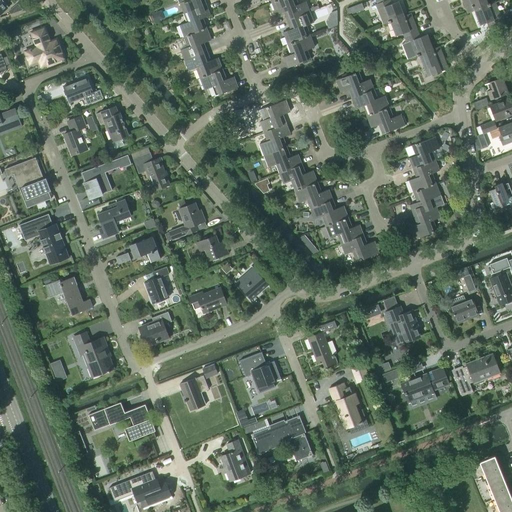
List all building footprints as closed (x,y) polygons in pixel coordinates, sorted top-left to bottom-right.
[(1,0),(0,0),(0,14),(8,7),(1,0)] [(180,3),(184,14),(206,5),(204,0),(187,0),(180,3)] [(284,12),(287,21),(310,12),(306,1),(298,4),(296,0),(280,0),(272,3),(276,15),(284,12)] [(383,25),(390,22),(405,16),(399,1),(391,4),(390,0),(387,0),(375,5),(383,25)] [(461,0),(467,14),(474,11),(489,5),(489,4),(487,0),(461,0)] [(474,11),(480,25),(486,23),(488,28),(504,22),(496,2),(489,4),(489,5),(474,11)] [(179,25),(184,37),(207,28),(203,18),(210,16),(206,5),(184,14),(187,22),(179,25)] [(352,6),(346,9),(349,15),(355,13),(352,6)] [(153,13),(152,14),(153,17),(153,18),(155,23),(161,21),(161,20),(165,19),(163,15),(158,17),(156,12),(153,13)] [(283,32),(288,44),(310,36),(306,25),(314,22),(310,12),(287,21),(291,30),(283,32)] [(402,34),(404,38),(419,32),(411,13),(405,16),(390,22),(396,36),(402,34)] [(327,21),(326,23),(328,29),(337,25),(337,17),(337,16),(336,16),(328,19),(327,21)] [(39,61),(41,66),(53,62),(54,63),(60,61),(60,60),(64,58),(57,39),(50,42),(45,27),(32,32),(37,47),(25,51),(30,64),(39,61)] [(181,50),(185,60),(207,51),(204,43),(211,40),(207,28),(184,37),(188,47),(181,50)] [(412,58),(417,56),(419,55),(433,49),(427,34),(421,37),(419,32),(404,38),(406,43),(402,44),(408,59),(412,57),(412,58)] [(310,36),(288,44),(292,54),(284,57),(288,68),(311,59),(307,50),(315,47),(310,36)] [(419,55),(417,56),(418,57),(419,56),(428,77),(449,69),(440,46),(433,49),(419,55)] [(196,68),(200,78),(223,69),(218,58),(211,60),(207,51),(185,60),(189,71),(196,68)] [(223,69),(200,78),(205,90),(212,87),(216,96),(238,87),(234,76),(226,79),(223,69)] [(348,89),(352,98),(374,90),(370,79),(362,82),(358,72),(336,81),(340,92),(348,89)] [(85,97),(87,104),(103,98),(100,91),(93,93),(87,78),(63,86),(69,103),(85,97)] [(494,99),(508,93),(503,78),(488,84),(490,90),(488,91),(491,99),(493,98),(494,99)] [(363,106),(367,116),(390,107),(385,96),(378,98),(374,90),(352,98),(356,108),(363,106)] [(475,105),(476,110),(490,105),(487,98),(479,101),(474,103),(475,105)] [(491,106),(496,121),(511,114),(511,102),(511,99),(491,106)] [(260,122),(264,132),(287,124),(283,114),(291,112),(286,100),(264,108),(268,119),(260,122)] [(390,107),(367,116),(371,127),(379,124),(382,134),(405,125),(404,123),(406,122),(404,116),(402,117),(401,114),(393,117),(390,107)] [(12,123),(20,120),(15,109),(0,114),(0,134),(14,129),(12,123)] [(110,109),(96,114),(100,124),(104,123),(105,122),(113,142),(115,147),(124,144),(122,138),(128,136),(120,113),(113,116),(110,109)] [(64,134),(72,155),(88,149),(80,129),(85,127),(81,116),(68,121),(72,131),(64,134)] [(481,126),(483,133),(496,128),(494,121),(481,126)] [(499,136),(502,145),(511,142),(511,122),(499,127),(502,136),(499,136)] [(260,144),(265,155),(287,147),(283,137),(290,134),(287,124),(264,132),(267,141),(260,144)] [(477,135),(482,149),(488,146),(483,133),(477,135)] [(409,158),(413,169),(436,160),(432,151),(439,148),(435,136),(413,144),(417,155),(409,158)] [(276,165),(280,173),(302,164),(298,154),(291,157),(287,147),(265,155),(269,167),(276,165)] [(150,152),(133,159),(139,174),(147,171),(154,190),(169,185),(159,158),(153,161),(150,152)] [(128,155),(81,172),(82,173),(84,173),(87,182),(84,183),(90,199),(112,190),(105,172),(119,167),(120,168),(131,164),(128,155)] [(36,158),(5,170),(8,177),(14,174),(24,201),(27,208),(51,198),(49,192),(46,185),(36,158)] [(409,181),(414,192),(436,183),(432,173),(439,170),(436,160),(413,169),(417,178),(409,181)] [(291,181),(295,190),(318,182),(313,170),(306,173),(302,164),(280,173),(284,183),(291,181)] [(261,181),(254,183),(257,187),(267,184),(268,183),(267,178),(265,179),(261,181)] [(307,199),(311,208),(315,206),(333,200),(329,189),(322,192),(318,182),(295,190),(300,202),(307,199)] [(410,205),(414,216),(437,207),(444,204),(436,183),(414,192),(418,202),(410,205)] [(511,193),(508,183),(503,185),(502,183),(495,186),(496,189),(490,191),(496,208),(509,203),(511,210),(511,193)] [(108,209),(97,214),(102,227),(99,229),(103,239),(120,233),(115,220),(130,214),(125,199),(116,203),(116,202),(107,206),(108,209)] [(153,201),(152,204),(153,207),(156,208),(159,207),(160,204),(159,201),(156,200),(153,201)] [(183,200),(177,202),(180,209),(186,207),(183,200)] [(322,216),(326,226),(348,218),(344,206),(336,208),(333,200),(315,206),(311,208),(315,218),(322,216)] [(166,235),(168,241),(198,229),(196,224),(205,221),(202,214),(199,215),(195,203),(186,207),(180,209),(179,209),(185,226),(170,231),(170,233),(166,235)] [(437,207),(414,216),(418,225),(410,227),(415,239),(437,230),(433,220),(441,217),(437,207)] [(21,224),(19,225),(25,240),(39,235),(41,239),(40,240),(41,240),(43,244),(42,245),(43,245),(44,247),(43,248),(44,248),(46,252),(45,253),(46,253),(48,258),(66,251),(61,238),(62,238),(62,237),(61,238),(59,233),(60,233),(60,232),(59,232),(56,224),(53,225),(49,214),(47,214),(48,216),(21,226),(21,224)] [(145,220),(147,228),(157,225),(155,217),(145,220)] [(338,234),(341,243),(363,235),(359,225),(352,228),(348,218),(326,226),(330,237),(338,234)] [(205,249),(209,260),(228,253),(224,241),(219,243),(216,235),(197,242),(200,251),(205,249)] [(299,237),(314,253),(319,251),(305,235),(299,237)] [(363,235),(341,243),(345,254),(353,251),(357,262),(379,253),(374,241),(367,244),(363,235)] [(148,253),(151,263),(160,259),(152,237),(130,245),(135,258),(148,253)] [(116,257),(119,264),(131,259),(128,252),(116,257)] [(20,275),(29,272),(25,260),(16,263),(20,275)] [(152,303),(169,297),(161,276),(169,273),(167,267),(153,272),(155,278),(146,281),(151,293),(149,294),(152,303)] [(466,267),(460,270),(463,277),(469,274),(466,267)] [(237,283),(251,299),(268,284),(254,268),(237,283)] [(490,279),(500,305),(511,299),(511,290),(505,273),(490,279)] [(463,277),(469,292),(476,289),(470,274),(469,274),(463,277)] [(64,292),(72,314),(93,306),(90,299),(84,301),(74,276),(61,281),(60,279),(45,285),(50,297),(64,292)] [(202,306),(204,312),(226,304),(220,287),(204,293),(203,291),(188,296),(191,303),(193,303),(195,309),(202,306)] [(447,299),(457,323),(478,315),(471,298),(466,300),(464,293),(447,299)] [(379,305),(362,310),(365,317),(381,311),(379,305)] [(389,322),(397,344),(404,342),(420,336),(414,321),(416,321),(412,310),(402,314),(399,307),(385,312),(389,322)] [(141,328),(148,345),(168,337),(163,325),(172,321),(168,311),(152,317),(154,322),(141,328)] [(332,356),(323,332),(337,327),(335,321),(313,329),(315,335),(308,337),(317,362),(323,360),(325,367),(337,362),(335,355),(332,356)] [(84,353),(93,376),(113,368),(108,356),(107,356),(100,339),(92,342),(88,331),(74,337),(80,355),(84,353)] [(274,383),(281,380),(274,361),(266,364),(262,352),(240,361),(246,376),(252,374),(259,393),(275,387),(274,383)] [(467,364),(468,366),(474,381),(474,383),(500,373),(493,354),(467,364)] [(381,359),(375,361),(379,373),(391,368),(388,362),(383,364),(381,359)] [(59,360),(50,363),(52,368),(61,365),(59,360)] [(364,361),(350,366),(356,383),(370,378),(364,361)] [(422,361),(411,364),(413,371),(423,369),(422,361)] [(202,368),(206,378),(218,374),(216,369),(218,369),(216,363),(202,368)] [(452,369),(462,396),(473,392),(470,383),(474,381),(468,366),(463,367),(462,366),(452,369)] [(427,374),(402,384),(409,401),(433,391),(433,390),(449,384),(443,368),(432,372),(433,373),(427,376),(427,374)] [(396,369),(382,375),(385,382),(399,377),(396,369)] [(201,392),(209,389),(204,376),(196,379),(196,378),(180,384),(190,411),(206,405),(201,392)] [(343,383),(330,388),(330,390),(331,389),(335,400),(334,401),(336,406),(340,404),(341,408),(339,409),(347,428),(349,427),(363,421),(359,410),(350,387),(345,388),(343,383)] [(451,385),(443,387),(445,393),(453,390),(451,385)] [(276,399),(269,400),(270,407),(278,406),(276,399)] [(121,402),(88,415),(94,430),(130,416),(133,425),(124,428),(129,441),(155,431),(145,404),(125,412),(121,402)] [(289,443),(297,461),(313,454),(305,433),(303,433),(301,428),(304,427),(300,415),(285,421),(284,419),(269,425),(270,427),(251,434),(259,455),(289,443)] [(79,430),(73,433),(76,440),(82,438),(79,430)] [(231,480),(247,474),(251,473),(242,450),(238,440),(227,444),(230,453),(222,456),(231,480)] [(85,446),(79,448),(82,455),(85,454),(88,453),(85,446)] [(511,511),(511,498),(495,456),(480,462),(486,477),(482,479),(483,481),(487,480),(488,482),(486,483),(492,500),(495,499),(499,511),(511,511)] [(269,458),(269,468),(281,468),(281,458),(269,458)] [(153,471),(109,488),(114,501),(115,501),(115,500),(134,493),(138,502),(137,503),(148,499),(149,505),(172,496),(171,496),(165,483),(167,482),(166,481),(158,484),(158,483),(155,484),(151,473),(153,472),(153,471)]
